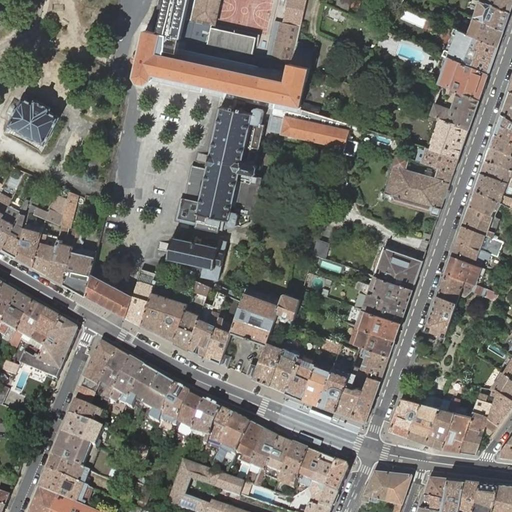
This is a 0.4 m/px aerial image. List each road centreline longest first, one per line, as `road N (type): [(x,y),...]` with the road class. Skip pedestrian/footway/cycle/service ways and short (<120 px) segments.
road 1 (tertiary): [(511,45),(370,447)]
road 2 (tertiary): [(370,447),(282,414),(96,319)]
road 3 (residential): [(17,511),(96,319)]
